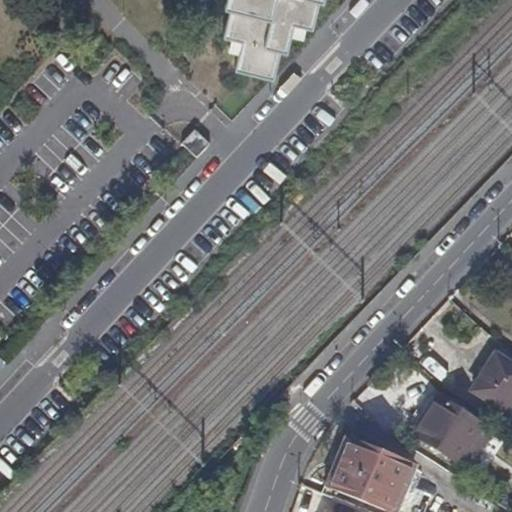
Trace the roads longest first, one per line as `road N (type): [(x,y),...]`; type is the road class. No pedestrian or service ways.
road 1 (residential): [(0,424),(395,0)]
road 2 (residential): [(265,511),(301,420),(511,197)]
